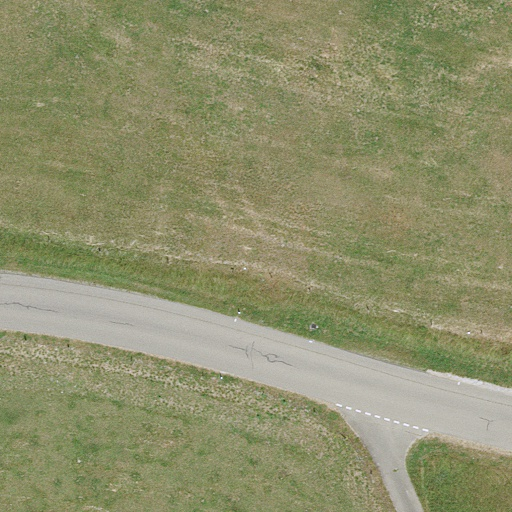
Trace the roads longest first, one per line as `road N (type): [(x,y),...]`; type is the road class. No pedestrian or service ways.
road 1 (tertiary): [(511,415),(124,318),(0,304)]
road 2 (track): [(421,511),(367,380)]
